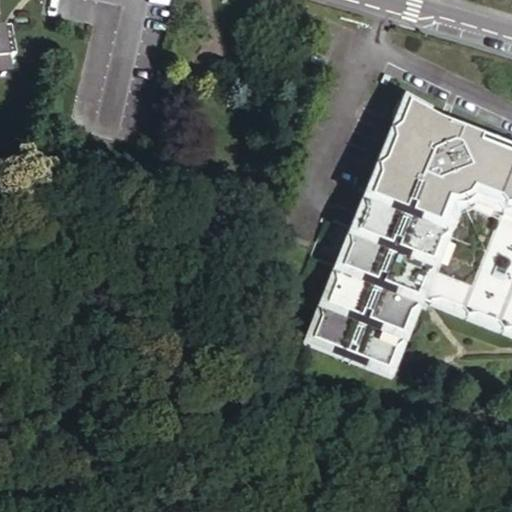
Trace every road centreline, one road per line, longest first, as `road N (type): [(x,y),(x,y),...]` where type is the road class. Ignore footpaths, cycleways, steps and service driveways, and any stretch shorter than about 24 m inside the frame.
road 1 (unknown): [(366,47),(305,239)]
road 2 (unknown): [(366,47),(511,98)]
road 3 (unknown): [(127,0),(134,8),(131,38),(105,135)]
